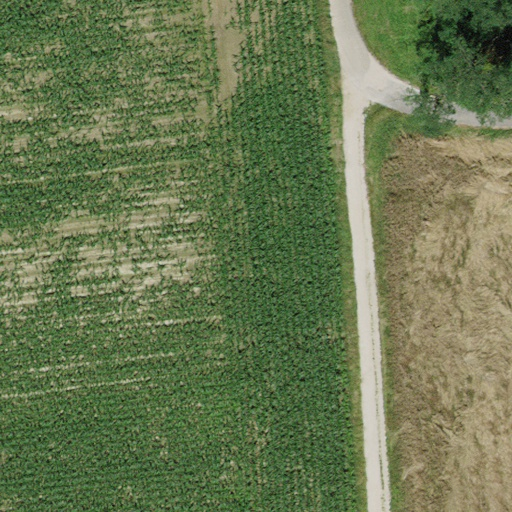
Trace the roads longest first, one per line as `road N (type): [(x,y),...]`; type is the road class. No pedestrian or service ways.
road 1 (track): [(350,56),(378,511)]
road 2 (track): [(511,107),(453,107),(392,92),(350,56)]
